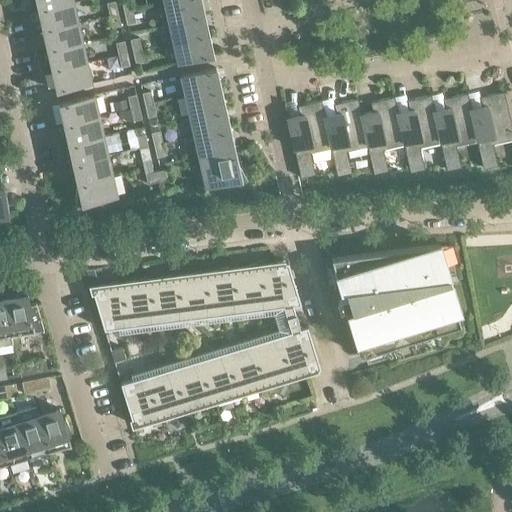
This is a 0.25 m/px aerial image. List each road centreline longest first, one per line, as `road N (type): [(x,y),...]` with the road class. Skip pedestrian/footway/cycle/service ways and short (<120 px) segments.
road 1 (tertiary): [(184,511),(362,459),(470,412)]
road 2 (residential): [(40,249),(293,216)]
road 3 (residential): [(263,66),(350,71),(511,45)]
road 4 (residential): [(103,474),(40,249)]
road 5 (residential): [(293,216),(511,206)]
road 6 (residential): [(331,373),(292,248),(293,216)]
road 7 (residential): [(293,216),(263,66)]
road 8 (residential): [(40,249),(12,106)]
